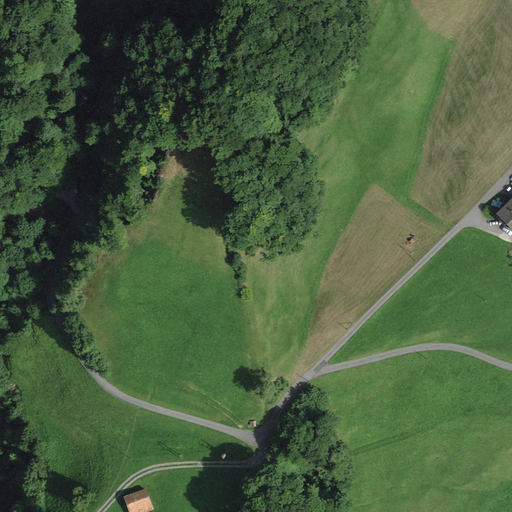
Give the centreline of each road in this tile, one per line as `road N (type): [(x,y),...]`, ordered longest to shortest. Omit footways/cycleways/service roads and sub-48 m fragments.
road 1 (unclassified): [(511,170),(288,393),(259,434),(152,407),(99,378),(53,310),(52,286),(78,215),(74,195),(55,192),(23,205),(0,227)]
road 2 (track): [(310,372),(436,345),(511,366)]
road 3 (track): [(100,511),(131,479),(158,466),(259,458)]
